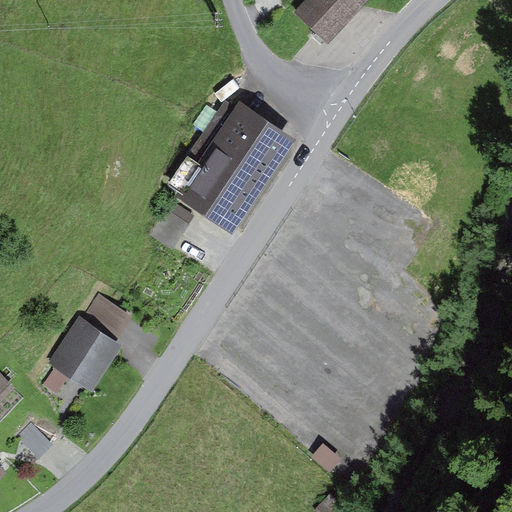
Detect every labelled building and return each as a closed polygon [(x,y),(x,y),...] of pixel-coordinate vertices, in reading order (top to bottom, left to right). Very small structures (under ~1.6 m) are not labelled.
[(307,0),(297,12),(327,40),(363,0),(307,0)] [(242,114),(225,102),(171,182),(228,220),(283,140),(243,112),(242,114)] [(165,208),(149,233),(171,248),(188,223),(165,208)] [(89,384),(116,344),(81,321),(55,361),(89,384)] [(0,393),(9,384),(0,374),(0,393)] [(38,455),(50,443),(30,423),(17,435),(38,455)] [(323,446),(314,455),(330,468),(338,459),(323,446)]
